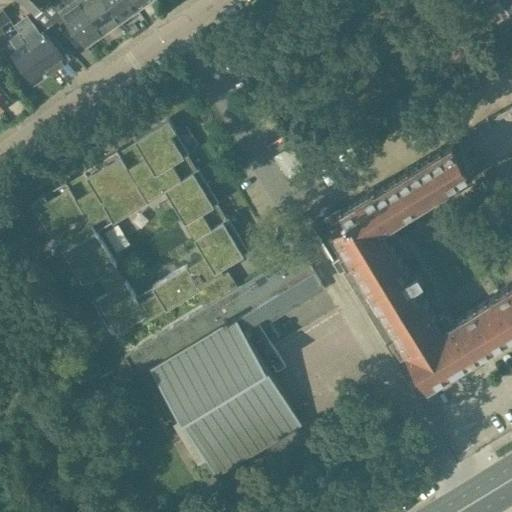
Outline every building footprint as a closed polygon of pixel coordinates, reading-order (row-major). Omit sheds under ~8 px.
[(49,2),(46,0),(16,0),(34,17),(49,2)] [(86,45),(103,33),(79,0),(63,0),(67,5),(60,10),(86,45)] [(79,0),(103,33),(120,21),(105,0),(79,0)] [(105,0),(120,21),(137,8),(131,0),(105,0)] [(131,0),(137,8),(149,0),(131,0)] [(511,0),(481,0),(481,1),(503,31),(511,24),(511,0)] [(66,19),(49,2),(34,17),(52,34),(66,19)] [(13,23),(19,32),(49,72),(65,60),(43,30),(40,33),(25,14),(18,6),(6,15),(13,23)] [(49,72),(19,32),(9,40),(16,50),(11,54),(33,84),(49,72)] [(0,107),(13,99),(0,86),(0,107)] [(511,107),(509,103),(497,111),(511,134),(511,107)] [(507,153),(511,149),(511,134),(497,111),(485,118),(507,153)] [(92,298),(113,332),(140,316),(144,321),(196,290),(205,305),(238,285),(227,266),(225,264),(249,249),(229,215),(227,216),(218,200),(219,200),(199,166),(198,167),(188,151),(189,151),(169,117),(135,137),(136,138),(118,149),(118,148),(84,168),(84,170),(67,180),(66,179),(32,199),(53,233),(54,233),(64,248),(62,249),(83,283),(84,282),(93,297),(92,298)] [(495,160),(507,153),(485,118),(473,125),(495,160)] [(483,168),(495,160),(473,125),(461,132),(483,168)] [(461,132),(450,140),(471,175),(483,168),(461,132)] [(472,176),(471,175),(450,140),(372,187),(372,186),(369,187),(370,188),(325,216),(322,210),(307,219),(338,271),(346,266),(347,266),(352,264),(369,292),(365,294),(376,313),(380,311),(397,339),(392,342),(400,355),(405,352),(427,388),(441,380),(447,390),(488,365),(482,356),(511,337),(511,283),(449,322),(443,311),(431,318),(386,244),(397,237),(390,226),(472,176)] [(291,146),(275,155),(290,180),(306,170),(291,146)] [(299,247),(251,277),(238,285),(205,305),(124,354),(165,422),(178,413),(215,475),(302,423),(272,374),(286,366),(262,327),(325,289),(299,247)]
